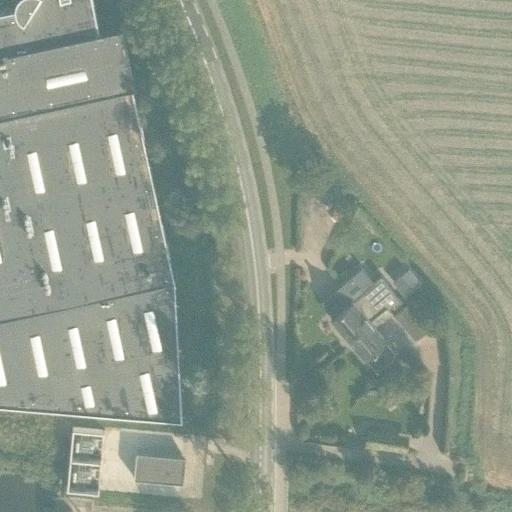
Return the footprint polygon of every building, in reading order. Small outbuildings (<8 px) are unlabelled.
[(0,405),(114,413),(182,418),(175,276),(132,81),(136,80),(123,20),(100,25),(93,0),(15,0),(16,1),(16,4),(0,7),(0,405)] [(353,300),(331,318),(346,337),(387,302),(389,303),(390,302),(394,307),(402,299),(381,275),(374,282),(362,268),(340,286),(353,300)] [(411,272),(397,284),(406,295),(420,283),(411,272)] [(325,279),(307,295),(320,309),(338,292),(325,279)] [(396,313),(417,340),(434,326),(413,299),(396,313)] [(387,302),(346,337),(364,358),(366,356),(374,365),(379,366),(392,356),(392,350),(384,341),(385,340),(374,325),(381,319),(382,321),(391,312),(390,311),(393,308),(389,303),(387,302)] [(368,429),(366,445),(385,448),(388,432),(368,429)] [(137,452),(134,478),(184,482),(187,456),(137,452)]
